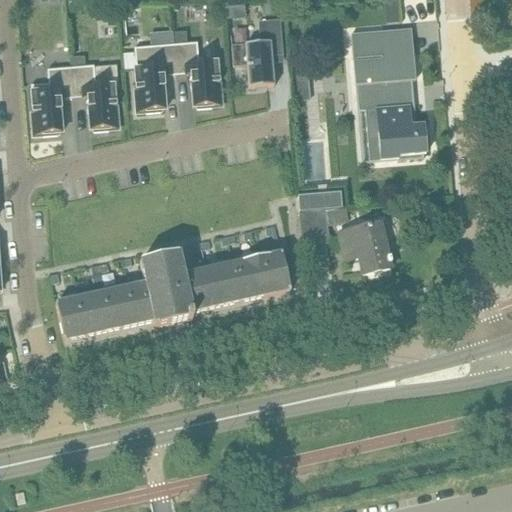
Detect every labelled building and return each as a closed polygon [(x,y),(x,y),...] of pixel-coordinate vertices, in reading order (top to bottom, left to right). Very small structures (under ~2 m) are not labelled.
[(388,0),(388,24),(401,24),(401,0),(388,0)] [(282,3),(262,5),(263,17),(283,15),(282,3)] [(246,67),(248,90),(274,88),(271,58),(282,57),(279,22),(257,24),(259,45),(231,48),(233,68),(246,67)] [(364,113),(368,164),(398,161),(397,158),(425,156),(423,127),(415,128),(414,112),(409,112),(407,83),(414,82),(413,65),(412,55),(402,56),(400,34),(411,33),(410,31),(350,36),(352,61),(353,61),(357,114),(364,113)] [(185,34),(173,35),(174,47),(186,45),(185,34)] [(212,108),(221,107),(219,81),(217,81),(216,64),(198,66),(196,45),(186,45),(174,47),(176,77),(189,76),(190,88),(191,88),(193,110),(196,109),(196,111),(212,110),(212,108)] [(163,79),(176,77),(174,47),(133,50),(135,71),(134,71),(135,88),(134,88),(136,114),(145,114),(145,115),(161,114),(161,112),(164,112),(162,90),(164,90),(163,79)] [(108,131),(117,130),(115,104),(114,104),(113,87),(95,89),(93,68),(70,70),(72,101),(85,100),(86,111),(88,111),(89,133),(93,133),(93,134),(108,133),(108,131)] [(59,102),(72,101),(70,70),(46,72),(48,86),(30,87),(32,111),(31,111),(33,138),(42,137),(42,139),(57,137),(57,136),(61,135),(59,113),(60,113),(59,102)] [(298,197),(299,213),(341,209),(340,193),(298,197)] [(324,211),(299,214),(303,244),(328,241),(324,211)] [(358,260),(362,277),(389,271),(388,265),(390,265),(389,259),(387,260),(382,237),(377,238),(374,227),(338,235),(344,263),(358,260)] [(289,293),(281,256),(182,278),(177,256),(139,264),(144,286),(55,306),(63,343),(153,324),(154,329),(192,321),(190,315),(289,293)]
